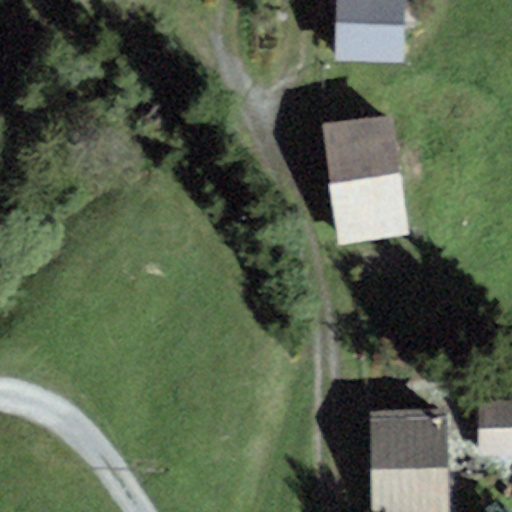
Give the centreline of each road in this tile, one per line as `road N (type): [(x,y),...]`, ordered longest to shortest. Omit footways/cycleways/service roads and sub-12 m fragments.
road 1 (track): [(333,511),(318,298),(277,153),(227,63),(231,0)]
road 2 (track): [(271,511),(321,334)]
road 3 (track): [(0,397),(55,414),(134,511)]
